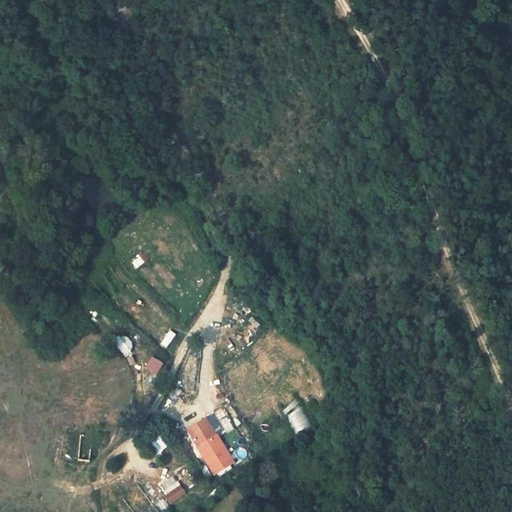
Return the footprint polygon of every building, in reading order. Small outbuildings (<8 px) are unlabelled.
[(296,397),(280,404),(296,437),(311,430),(296,397)] [(211,421),(189,434),(215,474),(236,461),(211,421)] [(79,456),(92,457),(95,434),(82,432),(79,456)] [(158,455),(169,447),(161,438),(150,446),(158,455)] [(158,486),(170,505),(186,495),(175,476),(158,486)]
